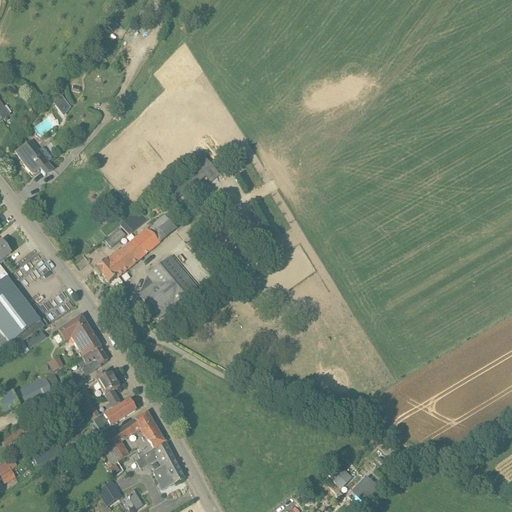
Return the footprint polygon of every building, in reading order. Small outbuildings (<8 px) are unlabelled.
[(112,20),(103,29),(110,36),(119,27),(112,20)] [(61,97),(52,103),(63,118),(70,109),(61,97)] [(0,123),(9,117),(0,105),(0,123)] [(19,140),(25,147),(29,144),(24,136),(19,140)] [(25,147),(16,154),(32,176),(40,170),(45,177),(52,171),(47,165),(47,164),(51,160),(42,148),(38,152),(31,143),(29,144),(25,147)] [(195,166),(194,166),(204,179),(209,185),(220,176),(210,164),(206,160),(204,158),(195,166)] [(162,208),(156,201),(150,207),(156,213),(162,208)] [(120,226),(129,237),(147,221),(138,211),(120,226)] [(165,214),(149,229),(161,243),(177,228),(165,214)] [(104,242),(110,250),(125,237),(119,230),(104,242)] [(132,243),(115,257),(120,263),(113,269),(115,271),(113,272),(117,277),(118,279),(160,244),(148,230),(132,243)] [(0,262),(10,255),(1,242),(0,242),(0,262)] [(81,268),(89,262),(85,256),(77,262),(81,268)] [(120,263),(115,257),(107,264),(105,262),(94,270),(100,277),(102,276),(109,284),(117,277),(113,272),(115,271),(113,269),(120,263)] [(204,297),(171,257),(147,277),(153,284),(138,297),(158,321),(173,308),(180,317),(204,297)] [(0,283),(8,278),(0,267),(0,283)] [(0,332),(13,350),(44,329),(40,323),(6,280),(8,278),(0,283),(0,332)] [(113,304),(109,307),(113,312),(117,309),(113,304)] [(167,316),(160,322),(165,328),(172,322),(167,316)] [(71,339),(83,359),(100,350),(81,318),(58,332),(64,343),(71,339)] [(38,336),(42,342),(46,339),(42,333),(38,336)] [(83,359),(77,363),(85,377),(96,371),(95,369),(108,362),(100,350),(83,359)] [(50,362),(54,372),(64,367),(60,357),(50,362)] [(120,404),(113,392),(119,389),(111,375),(106,378),(104,375),(95,380),(112,409),(120,404)] [(53,395),(44,378),(17,392),(23,403),(26,408),(53,395)] [(89,423),(99,417),(88,402),(91,400),(85,390),(72,398),(79,407),(89,423)] [(14,393),(13,392),(0,398),(0,417),(20,407),(19,405),(14,393)] [(100,420),(105,430),(135,412),(129,402),(100,420)] [(137,447),(141,453),(143,457),(152,451),(164,444),(146,414),(109,437),(96,445),(110,467),(112,467),(128,457),(120,443),(140,430),(144,437),(141,439),(144,444),(137,447)] [(0,442),(4,448),(31,431),(27,425),(0,442)] [(30,446),(35,442),(32,437),(27,441),(30,446)] [(38,467),(63,452),(58,443),(32,458),(38,467)] [(157,461),(161,468),(174,462),(165,445),(164,445),(165,446),(153,453),(152,451),(143,457),(141,453),(137,456),(139,460),(135,463),(139,471),(157,461)] [(384,463),(378,458),(373,464),(379,469),(384,463)] [(174,462),(161,468),(153,473),(159,485),(164,482),(167,489),(184,480),(174,462)] [(0,466),(0,476),(0,478),(10,472),(5,464),(0,466)] [(117,466),(110,469),(114,475),(120,472),(117,466)] [(341,491),(347,485),(352,479),(344,471),(333,483),(340,490),(341,491)] [(15,479),(11,472),(0,477),(0,479),(3,486),(15,479)] [(379,489),(367,478),(352,493),(364,505),(379,489)] [(136,511),(124,492),(116,497),(108,485),(96,492),(98,495),(87,502),(93,511),(136,511)]
